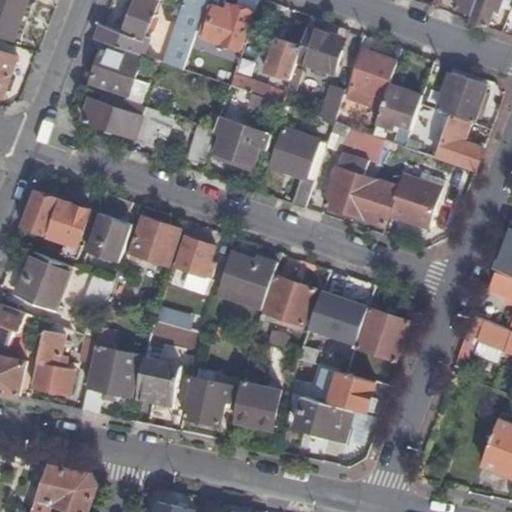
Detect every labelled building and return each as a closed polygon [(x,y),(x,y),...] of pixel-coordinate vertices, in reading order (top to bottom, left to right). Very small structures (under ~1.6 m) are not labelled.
[(14,20),(20,0),(0,0),(0,35),(14,41),(21,22),(14,20)] [(28,0),(20,0),(14,20),(21,22),(28,0)] [(136,0),(123,34),(102,25),(96,40),(129,52),(139,55),(159,1),(156,0),(136,0)] [(204,0),(187,0),(165,64),(184,71),(203,13),(200,12),(204,0)] [(472,15),(477,0),(457,0),(454,9),(472,15)] [(511,0),(477,0),(472,15),(470,22),(488,29),(494,12),(496,6),(501,8),(503,0),(511,0)] [(239,50),(252,14),(234,7),(231,13),(210,6),(200,37),(239,50)] [(331,49),(335,38),(314,30),(302,64),(334,75),(342,52),(331,49)] [(290,80),(302,47),(276,39),(266,72),(290,80)] [(139,55),(129,52),(128,56),(104,48),(92,82),(129,96),(128,101),(142,106),(150,84),(136,79),(144,57),(139,55)] [(384,101),(389,86),(397,62),(364,51),(352,89),(355,90),(351,101),(361,104),(366,94),(384,101)] [(0,97),(3,98),(18,58),(0,52),(0,97)] [(452,117),(472,124),(473,125),(487,87),(451,75),(438,112),(452,117)] [(286,94),(234,76),(230,87),(253,95),(275,103),(282,105),(286,94)] [(420,106),(423,98),(389,86),(384,101),(381,111),(376,125),(392,130),(394,127),(410,132),(420,106)] [(319,118),(334,124),(337,114),(345,93),(329,88),(319,118)] [(143,121),(144,117),(109,104),(111,99),(95,94),(93,99),(91,99),(84,121),(136,139),(137,137),(143,121)] [(366,94),(361,104),(381,111),(384,101),(366,94)] [(275,103),(253,95),(249,107),(271,114),(275,103)] [(143,121),(137,137),(151,141),(161,112),(148,108),(144,117),(143,121)] [(337,114),(334,124),(350,129),(372,137),(375,127),(337,114)] [(436,160),(474,173),(483,149),(465,143),(472,124),(452,117),(436,160)] [(259,149),(266,152),(272,135),(220,118),(215,131),(214,134),(221,136),(215,153),(253,166),(259,149)] [(301,177),(292,205),(305,210),(326,148),(342,155),(342,153),(350,129),(334,124),(327,144),(283,129),(271,167),(301,177)] [(191,154),(206,159),(214,134),(215,131),(200,126),(191,154)] [(350,129),(342,153),(344,154),(370,162),(365,177),(372,178),(385,142),(372,137),(350,129)] [(370,162),(344,154),(325,206),(385,227),(388,217),(399,188),(372,178),(365,177),(370,162)] [(399,188),(388,217),(429,232),(444,189),(403,176),(399,188)] [(49,235),(61,200),(38,191),(25,226),(49,235)] [(78,245),(93,206),(82,202),(80,207),(63,201),(51,235),(64,240),(59,251),(76,257),(80,246),(78,245)] [(121,263),(134,224),(101,213),(88,251),(121,263)] [(170,266),(182,230),(144,217),(130,258),(138,261),(140,256),(170,266)] [(511,233),(498,271),(511,276),(511,233)] [(209,268),(216,248),(188,238),(178,267),(211,279),(215,270),(209,268)] [(41,253),(36,252),(19,296),(56,310),(73,266),(41,253)] [(263,309),(278,264),(258,257),(256,262),(235,255),(221,294),(263,309)] [(511,285),(511,279),(495,273),(489,291),(507,298),(511,285)] [(304,325),(316,291),(278,278),(266,312),(304,325)] [(309,331),(356,348),(369,310),(322,293),(309,331)] [(30,335),(36,319),(2,306),(0,310),(0,344),(9,348),(16,331),(30,335)] [(396,363),(409,323),(371,310),(358,350),(396,363)] [(476,316),(462,352),(471,355),(478,338),(492,345),(511,352),(511,329),(505,327),(476,316)] [(66,335),(46,331),(40,356),(33,387),(70,395),(75,371),(59,368),(66,335)] [(99,341),(86,336),(81,362),(94,365),(97,347),(99,341)] [(94,365),(89,386),(100,389),(133,396),(141,357),(97,347),(94,365)] [(4,350),(0,348),(0,392),(21,397),(28,362),(2,357),(4,350)] [(182,367),(146,359),(137,397),(174,405),(182,367)] [(369,411),(376,385),(322,370),(315,395),(369,411)] [(229,385),(192,377),(184,417),(220,425),(229,385)] [(274,427),(282,391),(246,384),(237,424),(254,428),(256,423),(274,427)] [(89,386),(84,411),(95,414),(100,389),(89,386)] [(347,441),(356,413),(307,398),(298,426),(347,441)] [(511,425),(500,420),(483,464),(511,475),(511,425)] [(92,473),(49,463),(31,511),(50,511),(53,504),(64,508),(63,511),(88,511),(98,486),(92,473)] [(193,511),(194,511),(157,502),(155,511),(193,511)]
